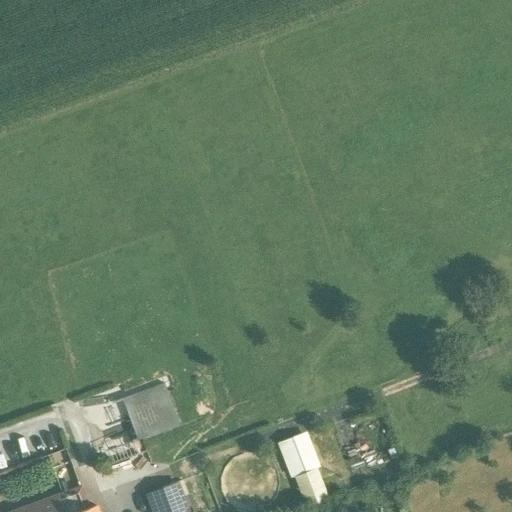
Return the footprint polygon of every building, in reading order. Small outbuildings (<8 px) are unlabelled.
[(122,401),(136,441),(178,427),(165,387),(122,401)] [(311,430),(281,441),(294,478),(324,467),(311,430)] [(62,449),(0,471),(0,484),(1,487),(28,477),(67,462),(62,449)] [(156,511),(186,511),(176,483),(149,493),(156,511)] [(62,511),(58,498),(17,511),(97,511),(96,507),(81,511),(62,511)]
